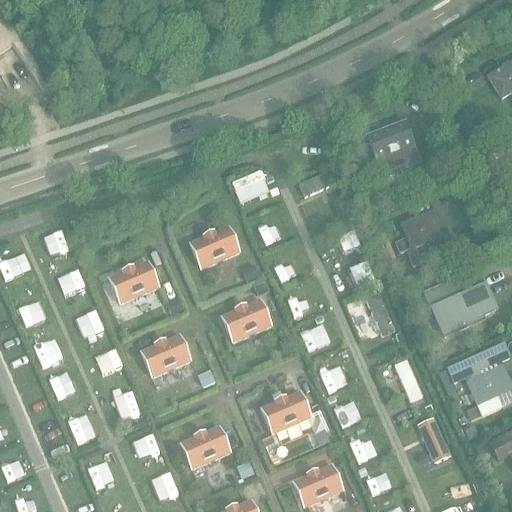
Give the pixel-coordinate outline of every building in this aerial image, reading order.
[(511,64),(486,80),(500,102),(511,94),(511,64)] [(365,141),(380,176),(399,168),(397,163),(413,156),(409,146),(409,145),(401,126),(365,141)] [(328,173),(297,187),(303,200),(334,186),(328,173)] [(400,232),(408,251),(427,243),(425,239),(442,232),(434,213),(410,223),(411,227),(400,232)] [(187,246),(199,273),(239,255),(227,228),(187,246)] [(337,239),(353,278),(367,272),(350,233),(337,239)] [(107,281),(118,307),(158,291),(146,264),(107,281)] [(473,320),(474,324),(491,317),(477,280),(455,288),(456,291),(451,293),(448,286),(423,296),(439,341),(465,331),(462,324),(473,320)] [(364,302),(381,340),(393,335),(377,296),(364,302)] [(219,319),(231,347),(270,330),(259,302),(219,319)] [(138,354),(150,381),(189,364),(178,337),(138,354)] [(502,347),(446,372),(452,385),(463,380),(476,408),(475,408),(476,409),(466,414),(470,422),(480,418),(500,409),(493,395),(509,387),(499,364),(508,360),(502,347)] [(259,411),(270,438),(310,421),(298,394),(259,411)] [(429,424),(415,429),(433,468),(447,461),(429,424)] [(178,446),(190,473),(229,456),(217,429),(178,446)] [(511,432),(487,445),(497,465),(509,459),(511,465),(511,432)] [(290,484),(302,511),(342,494),(330,467),(290,484)] [(226,511),(253,511),(250,502),(226,511)]
